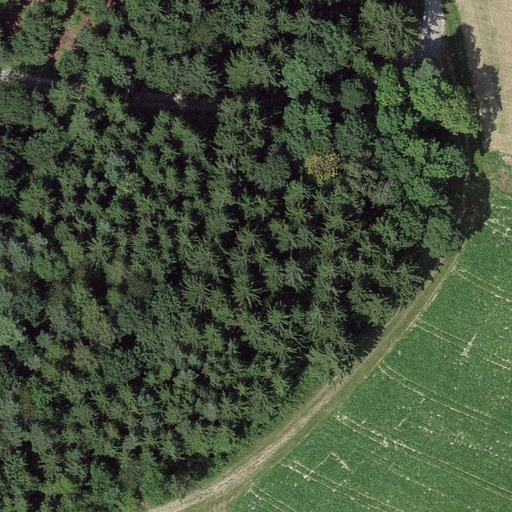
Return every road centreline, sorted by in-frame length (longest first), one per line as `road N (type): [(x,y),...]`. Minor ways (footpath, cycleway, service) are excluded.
road 1 (track): [(435,0),(476,159),(468,209),(434,281),(274,462),(185,511)]
road 2 (track): [(438,13),(405,72),(335,105),(179,113),(0,80)]
